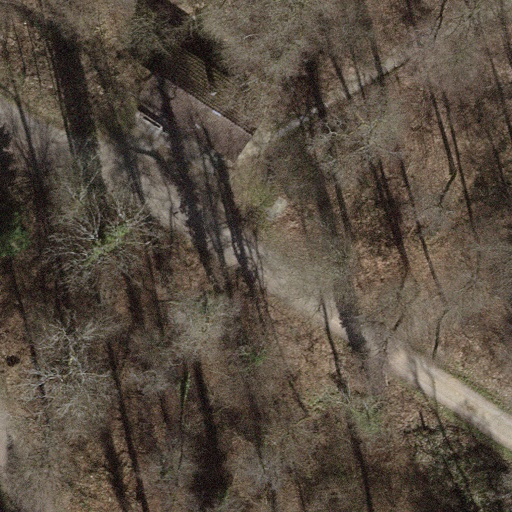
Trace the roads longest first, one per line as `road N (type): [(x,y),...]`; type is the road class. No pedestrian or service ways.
road 1 (track): [(204,221),(511,429)]
road 2 (track): [(0,120),(204,221)]
